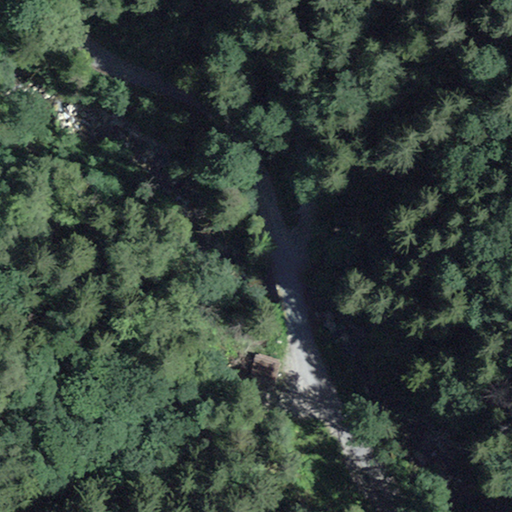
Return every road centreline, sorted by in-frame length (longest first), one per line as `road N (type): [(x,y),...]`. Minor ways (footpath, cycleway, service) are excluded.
road 1 (unclassified): [(387,511),(329,413),(227,121),(201,100),(89,50),(69,28),(61,0)]
road 2 (track): [(276,245),(301,233),(308,215),(295,109),(268,58),(232,21),(226,0)]
